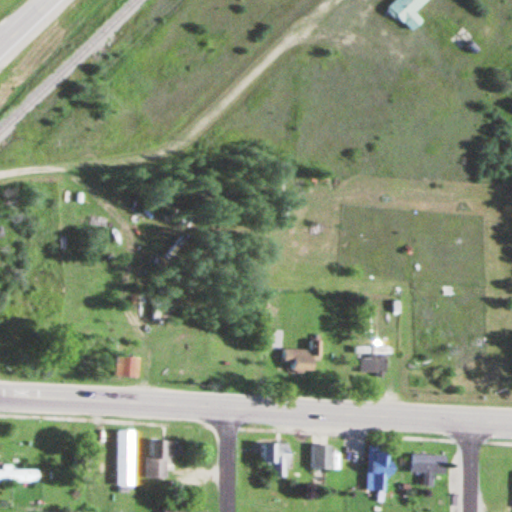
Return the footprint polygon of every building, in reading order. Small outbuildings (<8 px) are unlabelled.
[(390,0),(421,0),(411,11),(419,19),(408,31),(383,8),(390,0)] [(314,341),(305,341),(305,350),(278,350),(278,371),(314,371),(314,341)] [(111,378),(135,378),(135,357),(111,357),(111,378)] [(113,486),(130,486),(130,431),(113,431),(113,486)] [(144,478),(163,478),(163,458),(182,457),(182,441),(143,442),(144,478)] [(269,478),(286,478),(286,444),(256,444),(256,467),(269,467),(269,478)] [(306,446),(306,471),(328,471),(328,446),(306,446)] [(381,476),(390,476),(390,464),(385,464),(385,449),(365,448),(363,492),(380,493),(381,476)] [(442,455),(407,455),(407,473),(418,473),(418,487),(430,487),(430,475),(442,475),(442,455)] [(9,471),(9,468),(0,468),(0,483),(36,484),(36,471),(9,471)]
